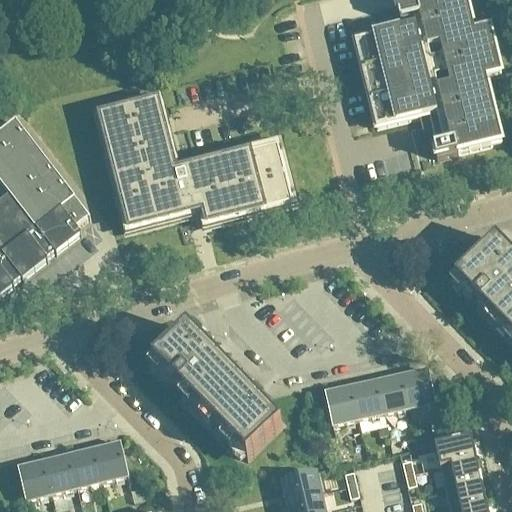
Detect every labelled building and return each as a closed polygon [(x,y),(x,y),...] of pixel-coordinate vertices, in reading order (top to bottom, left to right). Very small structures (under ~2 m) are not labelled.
[(398,34),(355,45),(377,132),(419,122),(429,119),(431,131),(439,162),(502,147),(486,83),(502,79),(490,34),(475,38),(465,0),(443,0),(418,6),(417,1),(397,6),(400,22),(404,21),(406,27),(407,32),(398,34)] [(99,119),(129,234),(187,219),(186,214),(193,212),(201,210),(206,229),(294,206),(279,148),(191,171),(193,176),(185,178),(177,180),(161,119),(157,104),(99,119)] [(254,140),(245,120),(225,130),(234,149),(254,140)] [(0,302),(15,291),(13,289),(21,283),(22,285),(48,265),(47,263),(55,257),(56,259),(82,239),(76,232),(89,222),(89,223),(90,223),(16,127),(17,126),(16,125),(1,137),(0,136),(0,302)] [(481,174),(466,179),(472,201),(487,196),(481,174)] [(455,283),(511,341),(511,259),(507,254),(503,251),(500,247),(496,243),(455,283)] [(226,442),(248,464),(282,431),(272,421),(267,425),(215,371),(219,366),(214,361),(208,355),(203,359),(198,353),(202,349),(187,333),(153,367),(154,368),(164,379),(174,389),(184,399),(195,410),(205,420),(205,421),(216,432),(226,442)] [(435,411),(426,374),(425,374),(426,376),(417,378),(407,380),(401,381),(408,416),(410,415),(413,428),(437,423),(435,411)] [(408,416),(401,381),(392,383),(382,385),(376,387),(383,421),(384,421),(408,416)] [(383,421),(376,387),(367,389),(356,391),(350,392),(358,427),(371,424),(383,421)] [(358,427),(350,392),(341,394),(331,397),(326,398),(325,397),(324,397),(332,433),(333,433),(333,432),(358,427)] [(443,448),(441,436),(415,441),(417,453),(435,450),(443,448)] [(471,442),(443,448),(435,450),(440,471),(476,463),(471,442)] [(129,483),(120,447),(118,448),(119,449),(111,451),(101,453),(94,455),(103,489),(127,483),(127,484),(129,483)] [(103,489),(94,455),(86,457),(76,459),(69,461),(77,495),(103,489)] [(77,495),(69,461),(60,463),(51,465),(44,467),(52,501),(77,495)] [(481,484),(476,463),(440,471),(445,492),(481,484)] [(411,465),(402,467),(405,479),(414,477),(411,465)] [(52,501),(44,467),(35,469),(25,471),(19,473),(19,472),(18,472),(26,508),(27,508),(27,507),(52,501)] [(280,485),(285,505),(321,497),(322,498),(326,497),(321,475),(280,485)] [(348,491),(357,489),(354,476),(345,478),(348,491)] [(417,490),(414,477),(405,479),(408,492),(417,490)] [(456,511),(486,505),(481,484),(445,492),(449,511),(456,511)] [(357,489),(348,491),(351,503),(359,501),(357,489)] [(324,511),(322,498),(321,497),(285,505),(286,511),(324,511)]
